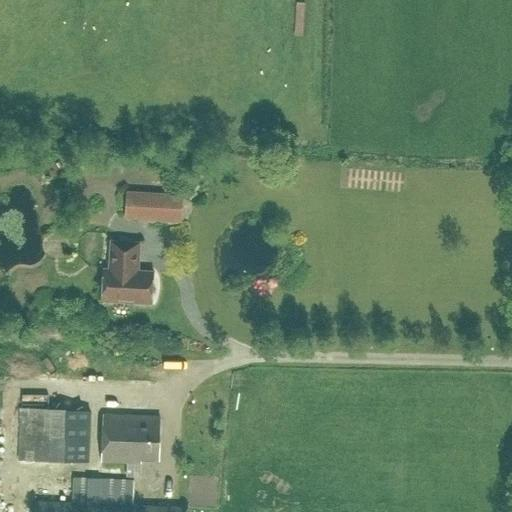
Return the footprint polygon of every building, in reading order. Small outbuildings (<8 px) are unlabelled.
[(126,190),(124,218),(181,222),(183,194),(126,190)] [(151,304),(153,271),(138,270),(140,242),(110,241),(108,269),(103,268),(101,301),(151,304)] [(89,462),(90,410),(76,410),(76,408),(18,408),(18,461),(89,462)] [(139,463),(140,460),(158,461),(159,417),(103,415),(101,462),(127,463),(139,463)] [(182,511),(182,507),(182,506),(131,505),(132,480),(73,478),(72,502),(35,501),(34,511),(182,511)]
